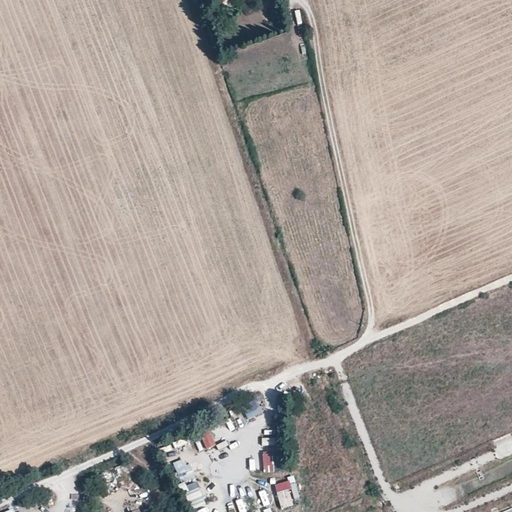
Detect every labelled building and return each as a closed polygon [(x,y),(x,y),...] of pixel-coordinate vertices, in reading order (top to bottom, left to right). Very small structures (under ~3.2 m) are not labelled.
[(242,408),(249,420),(264,412),(257,399),(242,408)] [(202,436),(205,449),(215,447),(212,434),(202,436)] [(218,450),(233,444),(231,438),(216,444),(218,450)] [(262,438),(262,447),(274,447),(274,439),(262,438)] [(262,458),(263,473),(274,473),(273,457),(262,458)] [(186,458),(172,464),(191,509),(205,503),(186,458)] [(293,499),(299,498),(295,476),(288,477),(293,499)] [(281,510),(294,506),(286,482),(273,485),(281,510)] [(264,488),(257,490),(260,505),(267,504),(264,488)] [(247,511),(242,500),(236,503),(240,511),(247,511)]
